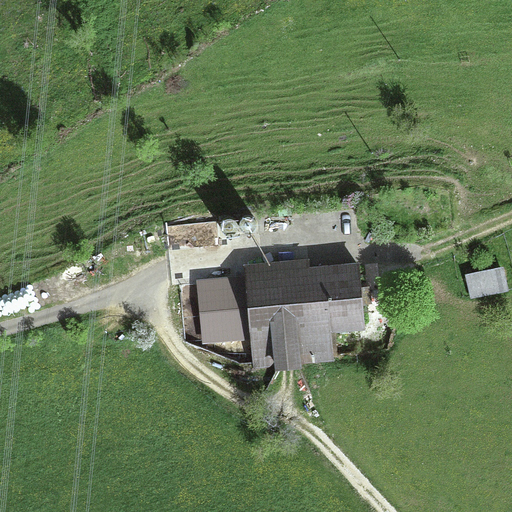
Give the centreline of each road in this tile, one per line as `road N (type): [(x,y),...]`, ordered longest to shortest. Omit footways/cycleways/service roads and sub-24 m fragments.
road 1 (unclassified): [(0,330),(217,254),(349,244),(403,254),(447,244)]
road 2 (track): [(134,285),(171,343),(212,381),(326,447),(386,511)]
